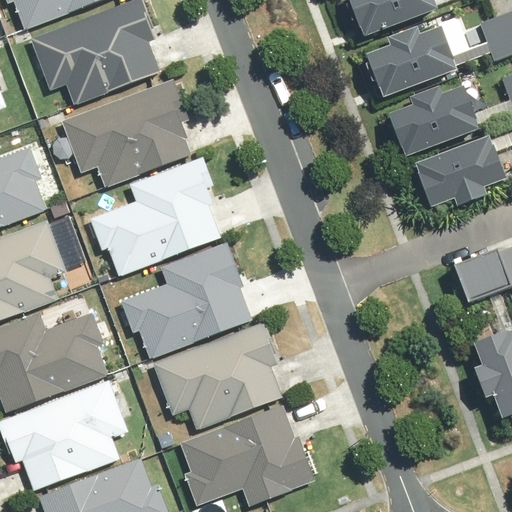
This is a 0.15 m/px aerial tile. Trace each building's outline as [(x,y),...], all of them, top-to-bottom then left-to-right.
[(38,28),(108,0),(13,0),(17,8),(28,3),(38,28)] [(356,0),(372,41),(446,14),(443,6),(460,0),(356,0)] [(163,48),(148,3),(34,42),(51,91),(73,83),(81,105),(164,77),(155,51),(163,48)] [(371,60),(387,103),(461,76),(458,68),(492,56),(494,62),(502,60),(511,56),(511,8),(481,20),(490,45),(459,57),(450,32),(426,41),(423,33),(394,44),(396,50),(371,60)] [(0,72),(0,112),(12,108),(0,72)] [(396,117),(412,160),(486,133),(483,125),(511,114),(511,74),(506,77),(511,94),(511,103),(484,114),(475,89),(450,98),(448,91),(418,101),(421,108),(396,117)] [(199,131),(183,86),(70,125),(87,174),(109,167),(116,189),(199,160),(190,134),(199,131)] [(511,136),(426,169),(441,209),(464,200),(468,209),(495,199),(492,189),(511,181),(511,173),(504,153),(511,150),(511,136)] [(0,226),(46,209),(36,185),(47,180),(36,150),(0,164),(0,226)] [(140,207),(95,222),(105,253),(115,250),(125,279),(229,246),(203,168),(135,191),(140,207)] [(56,227),(0,245),(0,325),(58,305),(51,284),(73,276),(56,227)] [(169,286),(123,301),(133,331),(143,328),(153,358),(257,324),(231,247),(163,269),(169,286)] [(511,251),(464,269),(478,307),(511,294),(511,251)] [(0,336),(0,380),(14,415),(110,376),(100,352),(112,348),(100,318),(52,337),(45,318),(0,336)] [(287,376),(272,331),(158,369),(175,419),(197,411),(204,433),(287,405),(278,379),(287,376)] [(511,335),(485,345),(494,367),(482,372),(493,401),(502,398),(511,425),(511,335)] [(122,385),(8,423),(23,468),(32,466),(41,492),(124,463),(116,442),(139,434),(122,385)] [(324,487),(296,411),(194,448),(202,471),(190,475),(203,509),(253,490),(260,511),(324,487)] [(148,463),(46,500),(50,511),(179,511),(168,481),(157,486),(148,463)]
